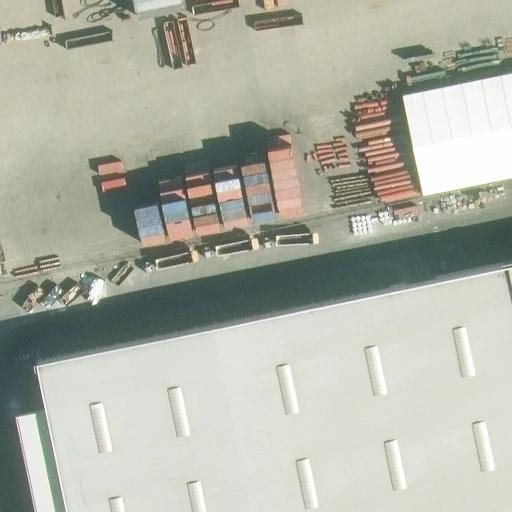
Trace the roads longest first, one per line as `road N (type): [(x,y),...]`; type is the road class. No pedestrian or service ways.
road 1 (unknown): [(0,347),(20,326),(59,313),(511,214)]
road 2 (unknown): [(511,43),(84,105),(27,107),(0,98)]
